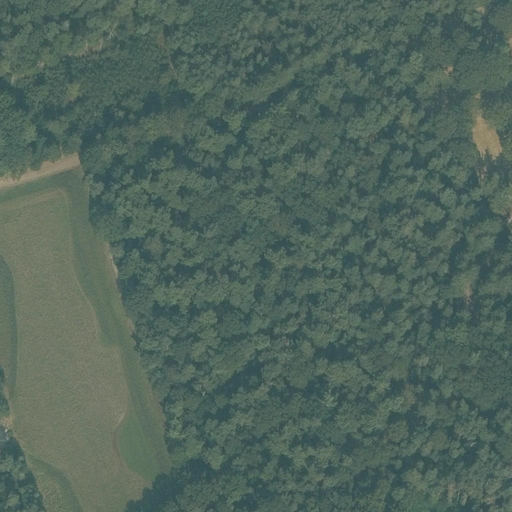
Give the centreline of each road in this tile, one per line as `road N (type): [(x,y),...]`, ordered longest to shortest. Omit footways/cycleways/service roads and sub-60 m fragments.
road 1 (track): [(511,2),(305,92),(0,185)]
road 2 (track): [(511,257),(467,290),(466,308),(490,363),(511,369)]
